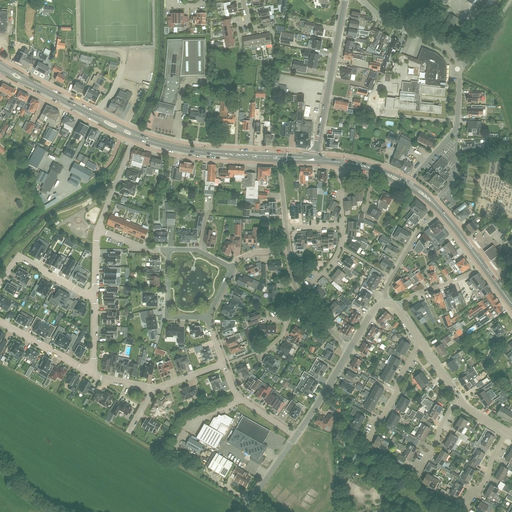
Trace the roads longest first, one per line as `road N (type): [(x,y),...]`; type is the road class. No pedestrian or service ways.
road 1 (primary): [(314,159),(187,150),(135,135)]
road 2 (secondary): [(314,159),(344,0)]
road 3 (primary): [(135,135),(3,69)]
road 4 (track): [(157,0),(155,77),(130,126)]
road 5 (residential): [(459,68),(444,46),(396,26),(362,0)]
